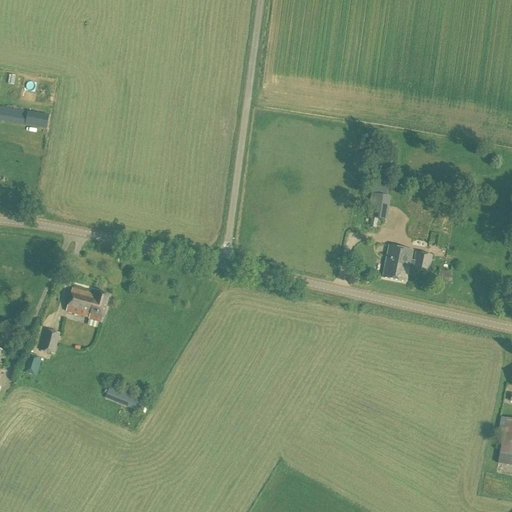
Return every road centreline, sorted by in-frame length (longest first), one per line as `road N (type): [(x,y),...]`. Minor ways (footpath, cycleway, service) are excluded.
road 1 (tertiary): [(511,331),(224,267)]
road 2 (unclassified): [(224,267),(260,0)]
road 3 (tertiary): [(224,267),(0,221)]
